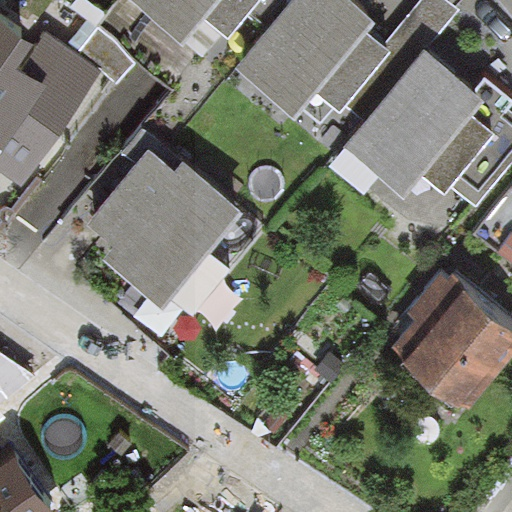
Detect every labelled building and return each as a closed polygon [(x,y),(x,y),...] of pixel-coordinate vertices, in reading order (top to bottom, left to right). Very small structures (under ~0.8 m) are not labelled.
[(31,21),(0,0),(0,162),(22,177),(100,63),(46,26),(33,46),(20,37),(31,21)] [(163,0),(184,17),(197,0),(207,0),(230,18),(244,0),(163,0)] [(377,1),(376,0),(278,0),(239,49),(298,97),(314,77),(341,99),(395,33),(368,12),(377,1)] [(476,73),(424,32),(347,127),(407,175),(424,154),(480,199),(511,159),(511,104),(507,101),(511,95),(511,83),(485,62),(476,73)] [(177,156),(153,136),(94,207),(125,233),(114,246),(160,285),(237,192),(184,147),(177,156)] [(198,306),(232,263),(207,242),(172,286),(198,306)] [(511,346),(511,307),(455,260),(398,327),(474,392),(511,346)] [(0,393),(34,368),(0,343),(0,393)] [(10,430),(0,436),(0,511),(45,511),(60,502),(10,430)]
